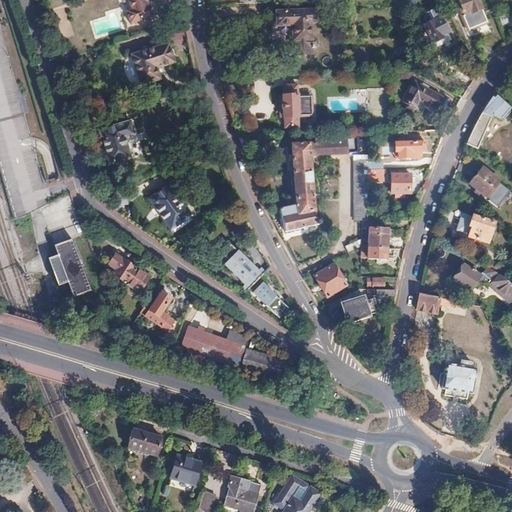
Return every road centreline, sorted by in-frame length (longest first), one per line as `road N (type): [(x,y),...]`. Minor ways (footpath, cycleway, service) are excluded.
road 1 (residential): [(294,347),(91,203),(19,0)]
road 2 (primary): [(387,440),(0,333)]
road 3 (primary): [(0,347),(380,466)]
road 4 (residential): [(387,394),(406,274),(444,153),(492,71),(511,54)]
road 5 (residential): [(193,0),(236,170),(313,318)]
